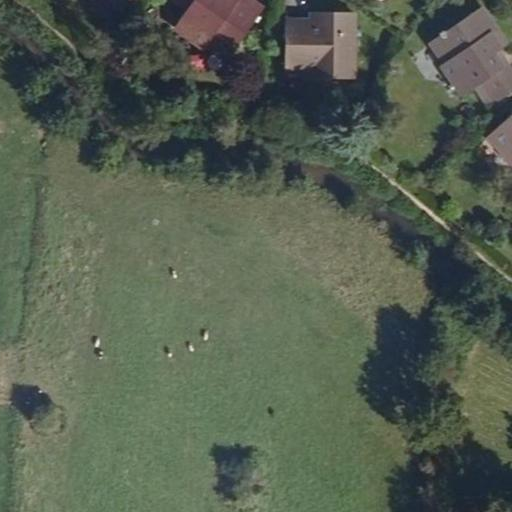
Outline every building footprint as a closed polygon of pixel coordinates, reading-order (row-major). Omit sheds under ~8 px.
[(131,0),(112,0),(125,9),(131,0)] [(230,58),(263,9),(249,0),(176,0),(189,8),(176,27),(205,49),(210,43),(230,58)] [(492,56),(498,52),(507,46),(481,8),(433,41),(447,62),(443,65),(463,95),(482,82),(496,102),(511,91),(511,72),(506,64),(501,68),(492,56)] [(354,78),(356,14),(328,13),(328,22),(312,22),(287,21),(286,70),(312,70),(312,78),(354,78)] [(328,22),(328,13),(312,13),(312,22),(328,22)] [(506,64),(498,52),(492,56),(501,68),(506,64)] [(511,161),(511,117),(490,136),(511,161)]
